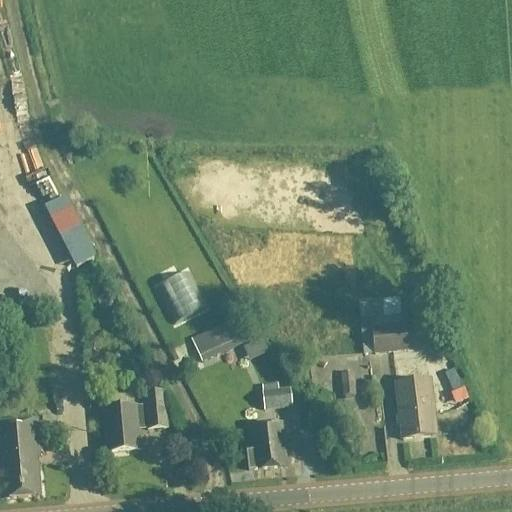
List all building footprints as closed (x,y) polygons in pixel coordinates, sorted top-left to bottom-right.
[(363,360),(407,356),(405,330),(400,319),(398,302),(357,306),(363,360)] [(202,366),(250,346),(238,321),(191,342),(202,366)] [(402,444),(435,440),(429,384),(395,388),(402,444)] [(263,413),(289,411),(286,394),(279,394),(279,388),(261,390),(262,397),(261,398),(263,413)] [(147,434),(167,432),(164,396),(144,398),(145,409),(102,413),(106,456),(138,453),(136,431),(146,430),(147,434)] [(35,458),(39,458),(36,423),(0,426),(0,503),(38,500),(35,458)] [(247,475),(285,471),(280,429),(250,432),(253,455),(245,456),(247,475)]
